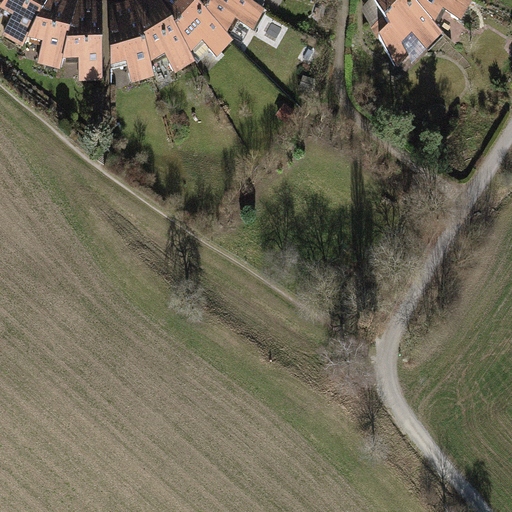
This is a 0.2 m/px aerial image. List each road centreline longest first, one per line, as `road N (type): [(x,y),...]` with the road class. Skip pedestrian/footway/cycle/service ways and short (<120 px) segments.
road 1 (residential): [(511,135),(401,318),(382,366)]
road 2 (track): [(382,366),(398,416),(477,511)]
